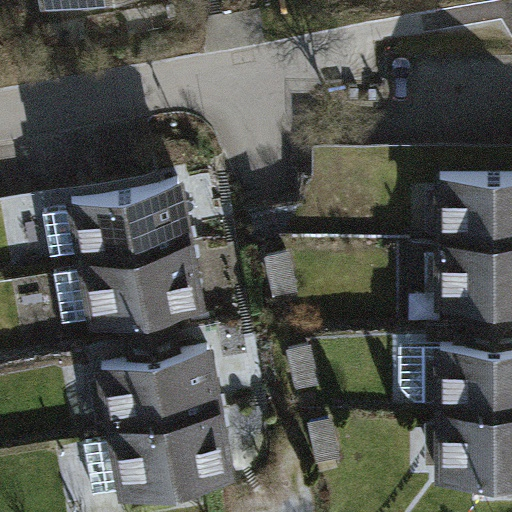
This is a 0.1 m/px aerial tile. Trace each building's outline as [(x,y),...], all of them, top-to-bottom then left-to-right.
[(46,0),(49,12),(114,0),(46,0)] [(511,235),(511,172),(442,172),(442,235),(511,235)] [(191,239),(179,175),(73,193),(75,205),(46,210),(53,252),(84,247),(85,257),(191,239)] [(511,235),(442,235),(442,301),(476,301),(476,321),(511,321),(511,235)] [(191,239),(85,257),(86,264),(57,269),(65,317),(94,313),(95,320),(130,314),(134,336),(171,330),(167,308),(202,303),(191,239)] [(288,249),(269,254),(276,288),(295,284),(288,249)] [(511,321),(476,321),(477,342),(401,343),(402,384),(416,398),(442,397),(442,407),(511,406),(511,321)] [(171,330),(134,336),(137,355),(103,361),(114,426),(220,407),(209,342),(174,348),(171,330)] [(310,343),(290,346),(297,382),(317,378),(310,343)] [(511,406),(442,407),(443,473),(511,472),(511,406)] [(220,407),(114,426),(116,435),(86,440),(95,489),(125,484),(125,489),(231,470),(220,407)] [(330,416),(311,420),(318,455),(338,451),(330,416)]
